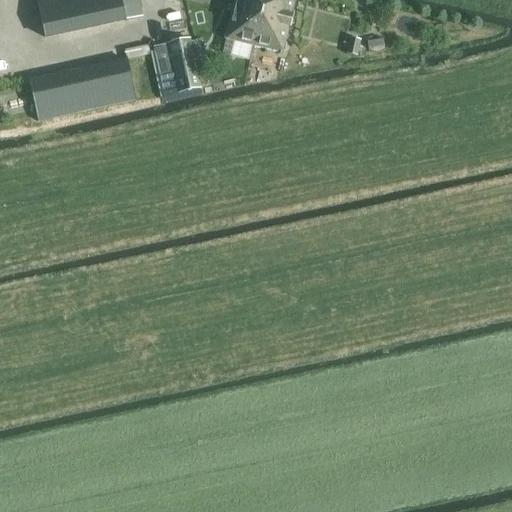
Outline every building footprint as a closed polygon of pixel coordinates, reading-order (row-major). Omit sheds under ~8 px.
[(38,0),(47,38),(127,21),(126,20),(142,17),(138,0),(38,0)] [(285,55),(298,0),(233,0),(223,42),(285,55)] [(363,40),(350,37),(346,53),(359,57),(363,40)] [(190,39),(154,47),(165,99),(201,91),(190,39)] [(39,123),(138,101),(129,61),(31,83),(39,123)]
